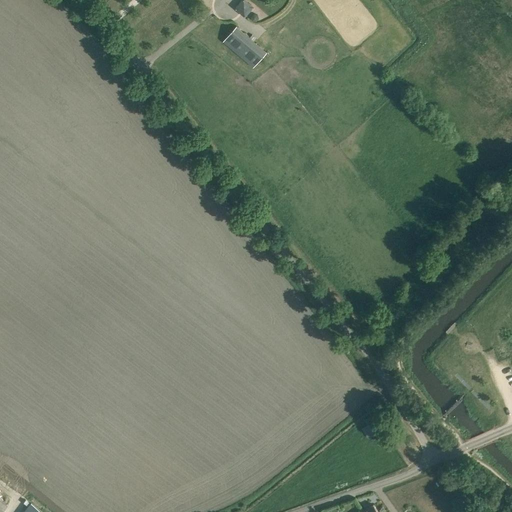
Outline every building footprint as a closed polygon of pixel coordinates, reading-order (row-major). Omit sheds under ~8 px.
[(254,7),(246,0),(241,0),(234,8),(245,17),(254,7)] [(267,51),(236,25),(223,40),(253,67),(267,51)] [(365,335),(361,339),(367,344),(371,340),(365,335)] [(374,420),(363,427),(369,438),(380,431),(374,420)] [(42,511),(31,503),(23,511),(42,511)]
